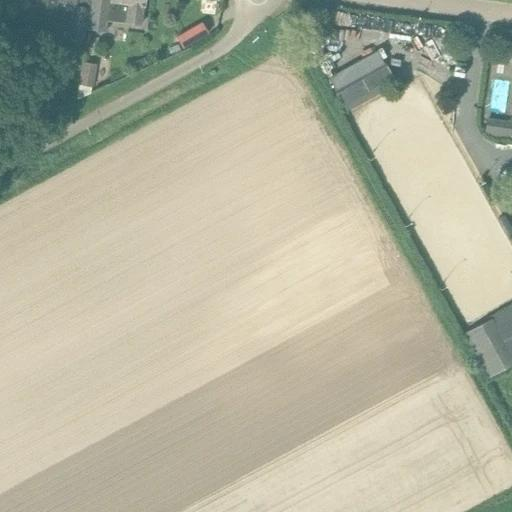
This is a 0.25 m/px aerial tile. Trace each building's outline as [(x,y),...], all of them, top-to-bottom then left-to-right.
[(74,10),(70,40),(83,42),(89,0),(39,0),(39,5),(74,10)] [(105,20),(141,24),(144,0),(110,0),(111,0),(108,0),(92,0),(89,28),(104,30),(105,20)] [(200,23),(178,37),(185,48),(207,34),(200,23)] [(329,77),(347,109),(399,79),(381,48),(329,77)] [(85,62),(82,85),(93,87),(97,64),(85,62)] [(511,304),(466,327),(489,374),(511,362),(511,304)]
